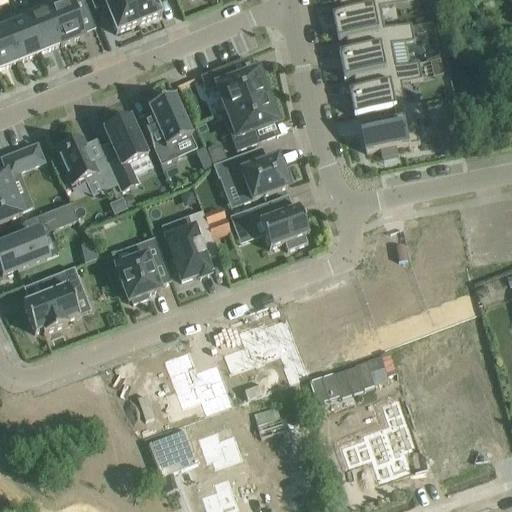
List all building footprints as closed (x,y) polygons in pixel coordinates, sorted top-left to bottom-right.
[(66,0),(54,0),(43,5),(61,49),(83,40),(66,0)] [(127,0),(88,0),(94,13),(105,9),(115,34),(115,36),(117,35),(138,27),(127,0)] [(127,0),(138,27),(159,19),(161,18),(160,16),(153,0),(127,0)] [(343,16),(334,18),(335,25),(339,42),(412,27),(385,32),(381,11),(408,5),(407,0),(350,0),(334,3),(334,4),(340,3),(340,5),(343,16)] [(43,5),(22,13),(39,56),(60,48),(60,49),(61,49),(43,5)] [(22,13),(1,21),(18,65),(39,56),(22,13)] [(1,21),(0,21),(0,71),(18,65),(1,21)] [(432,23),(422,25),(424,35),(435,33),(432,23)] [(412,27),(339,42),(339,43),(347,42),(350,54),(347,55),(347,54),(345,54),(345,55),(341,56),(343,70),(344,70),(345,77),(344,78),(344,81),(420,66),(420,65),(397,69),(393,48),(415,44),(412,27)] [(440,61),(430,63),(432,74),(442,71),(440,61)] [(420,66),(344,81),(345,82),(355,80),(357,93),(346,95),(347,96),(351,96),(355,119),(423,105),(423,104),(407,107),(402,86),(412,84),(423,82),(420,66)] [(229,67),(200,80),(205,94),(216,90),(219,98),(225,114),(221,116),(270,98),(262,78),(258,80),(256,74),(257,74),(256,73),(235,81),(229,67)] [(146,138),(160,169),(177,161),(172,149),(171,148),(177,146),(191,140),(191,139),(190,139),(173,101),(174,101),(173,100),(168,102),(166,98),(151,105),(152,109),(147,111),(147,112),(148,112),(148,113),(155,129),(157,133),(146,138)] [(273,119),(277,117),(270,98),(221,116),(236,155),(260,146),(260,145),(255,133),(276,125),(276,124),(275,124),(273,119)] [(448,99),(437,101),(440,112),(450,110),(448,99)] [(423,105),(355,119),(356,119),(395,111),(397,124),(362,131),(367,156),(381,153),(383,161),(398,158),(396,150),(420,145),(415,123),(426,120),(423,105)] [(129,119),(102,132),(116,163),(106,167),(115,185),(120,196),(134,189),(125,169),(147,159),(129,119)] [(68,142),(57,147),(59,151),(55,152),(71,189),(85,183),(87,187),(98,182),(101,191),(115,185),(106,167),(104,161),(92,166),(80,141),(70,146),(68,142)] [(35,147),(1,161),(8,180),(43,166),(35,147)] [(204,151),(195,155),(203,172),(212,169),(204,151)] [(223,155),(209,160),(212,169),(214,168),(226,164),(223,155)] [(214,168),(212,169),(217,183),(232,178),(243,206),(288,190),(285,181),(286,181),(281,167),(280,168),(277,160),(246,171),(241,158),(226,164),(214,168)] [(0,226),(19,219),(20,219),(21,218),(21,216),(20,215),(31,211),(26,198),(14,202),(6,179),(6,178),(5,177),(3,177),(3,178),(0,178),(0,226)] [(130,197),(123,200),(127,210),(134,207),(130,197)] [(122,201),(110,206),(115,217),(126,211),(122,201)] [(276,203),(230,220),(235,234),(259,226),(266,245),(269,252),(280,248),(284,247),(286,254),(307,247),(304,239),(308,238),(297,210),(281,217),(276,203)] [(70,207),(37,220),(44,237),(77,224),(70,207)] [(215,217),(204,221),(207,229),(218,225),(215,217)] [(205,226),(164,241),(181,285),(209,275),(204,262),(217,257),(205,226)] [(451,242),(448,228),(421,233),(422,238),(410,240),(418,282),(430,280),(460,275),(455,250),(454,244),(453,242),(451,242)] [(37,236),(0,250),(0,274),(2,278),(46,260),(37,236)] [(164,266),(155,241),(131,250),(135,261),(114,269),(127,305),(131,304),(132,307),(147,302),(146,298),(159,293),(151,271),(164,266)] [(378,267),(366,271),(374,293),(370,294),(371,295),(374,294),(383,316),(409,307),(418,333),(434,327),(418,285),(405,290),(403,285),(404,285),(400,274),(399,274),(394,261),(378,267)] [(83,296),(73,271),(43,283),(48,297),(22,307),(34,337),(41,334),(43,337),(67,327),(65,324),(79,319),(71,300),(83,296)] [(298,325),(293,327),(294,329),(296,328),(304,349),(302,350),(302,352),(331,341),(334,349),(363,338),(357,322),(361,321),(361,322),(363,321),(357,306),(355,307),(356,308),(352,309),(347,293),(343,295),(342,295),(321,303),(317,304),(322,317),(314,319),(309,320),(310,321),(298,325)] [(244,349),(223,357),(231,377),(248,371),(248,370),(255,367),(255,369),(265,366),(264,364),(280,358),(284,368),(282,369),(283,370),(289,386),(286,387),(286,389),(309,380),(286,320),(280,323),(265,328),(264,325),(251,329),(238,334),(244,349)] [(168,360),(163,362),(174,393),(165,396),(166,397),(175,394),(181,411),(200,404),(205,417),(201,418),(201,420),(233,408),(216,361),(215,361),(216,365),(196,373),(189,352),(174,357),(168,359),(168,360)] [(333,377),(310,385),(318,408),(341,400),(341,401),(364,394),(364,393),(375,389),(370,376),(385,371),(388,381),(398,378),(390,355),(381,358),(382,360),(356,369),(357,370),(333,378),(333,377)] [(445,417),(429,423),(432,430),(431,430),(432,435),(433,435),(440,453),(456,448),(456,449),(458,448),(457,447),(466,444),(466,445),(467,445),(467,444),(485,437),(477,414),(497,407),(489,375),(464,384),(470,400),(443,411),(445,417)] [(364,441),(342,449),(348,468),(371,460),(379,483),(391,478),(391,479),(397,477),(397,476),(409,472),(402,453),(414,449),(397,401),(382,407),(389,428),(363,437),(364,441)] [(276,409),(253,416),(261,440),(283,433),(276,409)] [(431,410),(417,414),(419,422),(433,418),(431,410)] [(217,434),(197,441),(206,465),(211,463),(215,472),(243,462),(231,428),(229,429),(229,431),(230,430),(233,437),(220,442),(217,434)] [(148,447),(160,481),(198,466),(185,433),(148,447)] [(217,494),(202,499),(206,511),(240,511),(229,480),(214,486),(217,494)]
